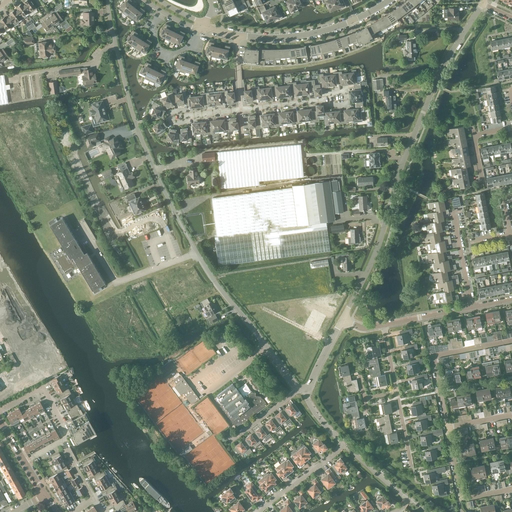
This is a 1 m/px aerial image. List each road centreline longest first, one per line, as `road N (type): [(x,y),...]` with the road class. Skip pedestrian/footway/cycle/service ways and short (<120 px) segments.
road 1 (residential): [(344,320),(433,91),(483,3)]
road 2 (residential): [(511,489),(458,493),(432,356),(511,340)]
road 3 (residential): [(196,252),(138,131),(108,0)]
road 4 (residential): [(298,387),(196,252)]
road 5 (residential): [(237,36),(332,29),(390,0)]
road 6 (unclassified): [(196,252),(117,281),(81,225)]
